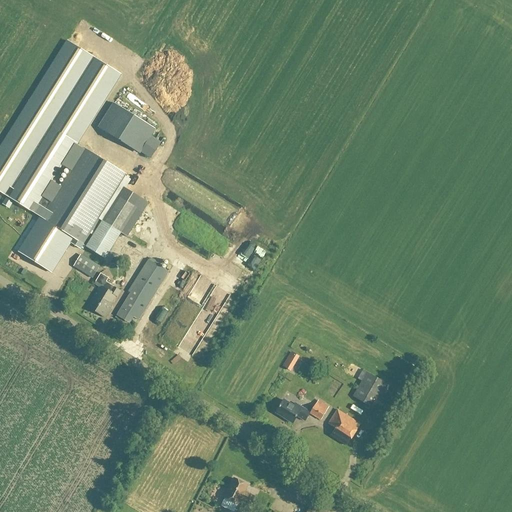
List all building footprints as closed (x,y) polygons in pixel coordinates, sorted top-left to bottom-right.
[(68,43),(0,150),(0,193),(40,219),(18,253),(52,274),(70,244),(80,250),(83,246),(90,235),(93,237),(86,248),(104,259),(120,234),(102,223),(99,220),(125,178),(127,176),(85,150),(84,151),(51,204),(42,199),(76,145),(76,144),(120,75),(68,43)] [(154,161),(158,152),(146,147),(142,156),(154,161)] [(92,279),(99,268),(80,257),(73,268),(92,279)] [(168,273),(148,261),(128,293),(130,295),(121,310),(138,321),(168,273)] [(100,288),(87,308),(104,319),(112,306),(110,305),(115,297),(117,298),(120,293),(106,283),(108,279),(100,275),(94,285),(100,288)] [(232,284),(229,293),(235,295),(238,286),(232,284)] [(163,344),(176,323),(171,320),(157,341),(163,344)] [(388,386),(362,371),(358,379),(362,381),(352,397),(374,410),(388,386)] [(295,404),(293,407),(283,401),(275,413),(292,424),(297,417),(305,422),(309,414),(320,421),(326,412),(315,405),(310,414),(295,404)] [(327,424),(350,439),(360,425),(336,410),(327,424)] [(247,486),(234,479),(224,498),(238,505),(238,503),(248,508),(254,498),(244,492),(247,486)] [(278,488),(275,493),(285,499),(288,494),(278,488)]
